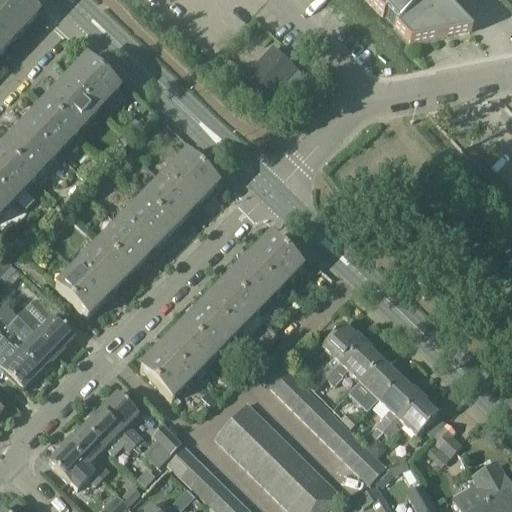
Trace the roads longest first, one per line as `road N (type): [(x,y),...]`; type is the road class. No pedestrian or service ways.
road 1 (residential): [(6,459),(267,187)]
road 2 (secondary): [(511,415),(267,187)]
road 3 (secondary): [(267,187),(81,9)]
road 4 (unclassified): [(370,104),(511,79)]
road 5 (residential): [(267,187),(370,104)]
